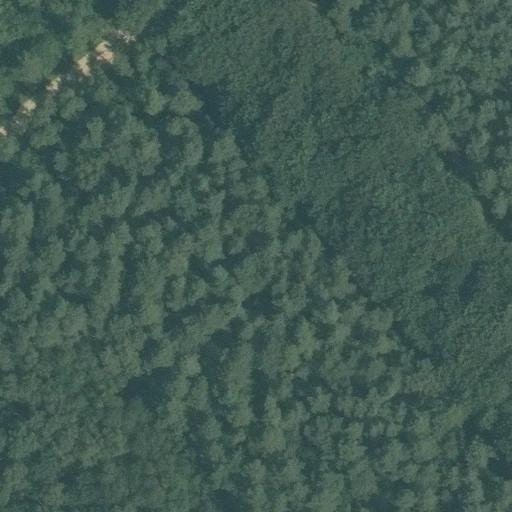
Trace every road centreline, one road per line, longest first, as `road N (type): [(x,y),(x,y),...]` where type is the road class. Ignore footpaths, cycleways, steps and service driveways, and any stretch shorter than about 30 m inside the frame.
road 1 (track): [(214,0),(511,365)]
road 2 (track): [(0,142),(180,0)]
road 3 (track): [(97,511),(0,392)]
